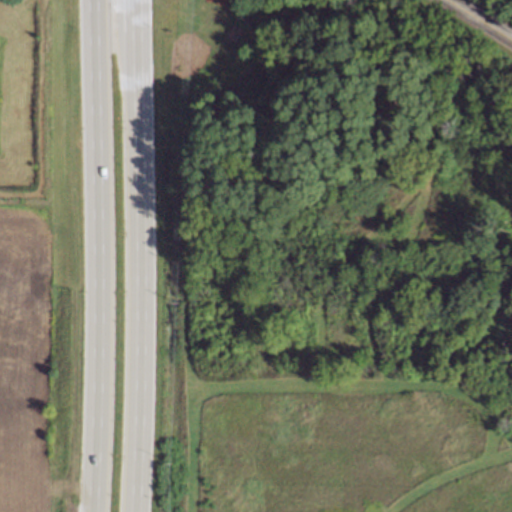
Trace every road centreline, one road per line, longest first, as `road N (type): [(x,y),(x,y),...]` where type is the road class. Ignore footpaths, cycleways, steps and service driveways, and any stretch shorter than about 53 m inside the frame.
road 1 (primary): [(140,511),(146,418),(133,0)]
road 2 (primary): [(91,0),(89,511)]
